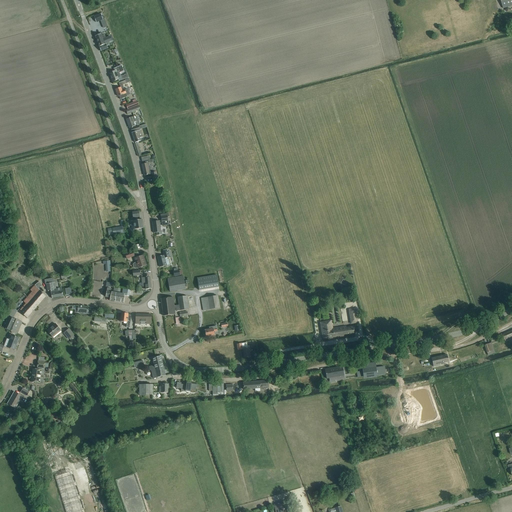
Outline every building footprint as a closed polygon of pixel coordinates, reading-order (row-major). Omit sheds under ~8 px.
[(511,0),(501,0),(503,8),(511,5),(511,0)] [(102,20),(100,14),(93,16),(96,22),(102,20)] [(101,34),(95,36),(101,51),(107,48),(106,44),(108,43),(108,42),(112,40),(112,39),(111,37),(110,36),(106,37),(105,34),(102,36),(101,34)] [(115,71),(109,73),(113,81),(119,79),(118,77),(121,76),(120,73),(124,71),(121,65),(116,67),(114,68),(115,71)] [(121,87),(115,89),(118,96),(119,96),(120,99),(127,97),(123,85),(126,84),(126,83),(130,82),(128,78),(125,80),(119,83),(121,87)] [(137,101),(126,105),(127,109),(139,105),(137,101)] [(140,109),(139,106),(126,110),(128,114),(133,112),(132,112),(140,109)] [(134,116),(131,117),(126,119),(130,128),(139,125),(138,120),(136,121),(134,116)] [(141,129),(137,131),(132,132),(135,142),(141,140),(140,137),(143,137),(141,129)] [(153,162),(153,160),(145,161),(145,163),(142,164),(144,176),(151,174),(150,170),(151,169),(151,167),(149,167),(148,163),(153,162)] [(161,214),(161,222),(162,222),(162,226),(169,225),(168,217),(169,217),(168,213),(161,214)] [(131,221),(132,230),(143,228),(142,219),(131,221)] [(160,221),(152,222),(154,233),(157,232),(157,235),(162,235),(162,232),(161,232),(160,221)] [(124,226),(108,229),(109,235),(125,232),(124,226)] [(168,252),(168,251),(163,252),(164,255),(157,256),(160,267),(166,266),(166,265),(169,265),(170,264),(168,259),(167,259),(167,258),(169,257),(170,257),(169,251),(168,252)] [(135,258),(136,262),(134,262),(133,264),(133,265),(133,267),(134,268),(136,268),(138,267),(138,268),(140,267),(140,268),(141,267),(146,265),(143,255),(135,258)] [(174,271),(173,271),(174,276),(180,275),(182,274),(181,270),(179,270),(178,270),(178,268),(174,269),(174,271)] [(142,277),(142,287),(145,286),(146,289),(151,289),(150,277),(149,277),(149,275),(145,275),(145,277),(142,277)] [(217,275),(197,278),(199,290),(219,287),(217,275)] [(183,276),(172,278),(167,278),(170,291),(175,291),(185,289),(183,276)] [(53,277),(44,279),(45,284),(46,284),(48,290),(50,290),(51,293),(52,298),(63,296),(62,291),(61,288),(54,289),(53,283),(54,282),(53,277)] [(21,312),(23,314),(27,317),(45,296),(41,293),(37,289),(41,285),(38,281),(35,285),(36,286),(27,296),(31,300),(30,301),(28,300),(20,309),(22,311),(21,312)] [(109,300),(114,301),(115,292),(117,293),(118,288),(114,288),(113,292),(110,291),(111,288),(107,288),(106,291),(106,297),(106,295),(109,296),(108,297),(110,297),(109,300)] [(115,292),(114,301),(123,302),(125,295),(128,296),(129,290),(123,289),(122,294),(117,293),(115,292)] [(166,298),(161,299),(163,316),(168,315),(175,314),(175,311),(180,310),(189,309),(187,296),(178,297),(179,305),(174,305),(173,297),(166,298)] [(201,298),(203,310),(219,308),(217,296),(201,298)] [(72,306),(72,309),(74,310),(74,312),(77,312),(87,313),(87,314),(91,314),(92,309),(88,309),(88,307),(78,305),(78,306),(72,306)] [(127,323),(126,327),(130,327),(131,315),(128,315),(128,314),(121,313),(120,321),(124,321),(124,323),(127,323)] [(136,319),(136,323),(140,324),(140,322),(146,322),(146,324),(151,324),(151,315),(136,314),(136,319)] [(6,322),(5,325),(6,326),(5,329),(17,334),(19,329),(17,329),(21,322),(11,317),(8,323),(6,322)] [(320,322),(322,335),(323,339),(344,336),(344,335),(354,334),(353,329),(353,326),(343,328),(343,326),(333,328),(331,320),(320,322)] [(51,328),(50,328),(47,330),(52,337),(61,330),(55,324),(56,325),(51,328)] [(205,330),(205,331),(206,336),(214,335),(214,331),(217,331),(216,326),(209,327),(209,329),(205,330)] [(64,333),(67,337),(69,339),(74,335),(69,329),(64,333)] [(507,333),(503,334),(505,341),(511,337),(511,330),(507,332),(507,333)] [(9,339),(6,347),(8,348),(10,349),(15,350),(19,338),(15,336),(11,335),(10,334),(8,339),(9,339)] [(241,343),(237,344),(238,349),(242,348),(244,358),(251,357),(249,346),(247,346),(247,343),(241,344),(241,343)] [(431,358),(432,363),(433,366),(441,365),(441,364),(448,362),(448,359),(447,355),(431,358)] [(151,370),(153,378),(160,377),(165,375),(161,356),(156,357),(152,358),(153,361),(152,361),(152,362),(153,362),(154,365),(149,366),(150,369),(150,370),(151,370)] [(31,382),(34,382),(35,384),(41,384),(43,383),(43,380),(42,378),(41,378),(42,370),(41,370),(42,367),(44,368),(45,362),(38,361),(37,367),(37,369),(33,369),(31,382)] [(375,362),(362,364),(363,371),(364,376),(365,376),(365,377),(377,376),(376,367),(375,362)] [(342,367),(325,370),(326,375),(327,379),(329,378),(330,382),(344,380),(344,374),(342,367)] [(384,367),(376,367),(377,376),(385,375),(384,367)] [(243,382),(243,387),(243,390),(260,388),(260,389),(269,388),(268,385),(268,380),(243,382)] [(177,382),(176,388),(181,389),(181,390),(185,391),(190,392),(190,389),(195,390),(195,388),(197,388),(198,384),(191,383),(186,382),(186,383),(185,383),(184,385),(181,384),(181,383),(177,382)] [(153,384),(139,384),(139,395),(153,395),(153,384)] [(224,384),(213,384),(213,393),(218,393),(218,392),(224,392),(224,384)] [(20,392),(27,396),(28,395),(30,392),(23,388),(20,392)] [(8,404),(12,406),(14,408),(21,396),(14,392),(11,399),(11,400),(10,400),(8,404)] [(274,504),(275,511),(288,511),(286,501),(274,504)]
